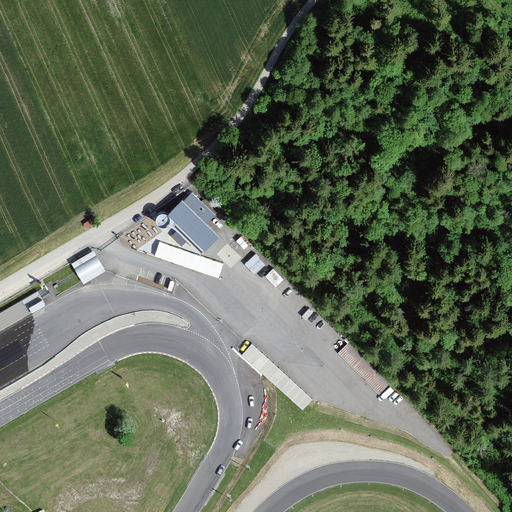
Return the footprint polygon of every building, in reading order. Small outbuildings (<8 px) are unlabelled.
[(185,200),(170,214),(169,214),(165,213),(161,214),(159,217),(157,221),(158,225),(160,228),(165,229),(169,229),(173,225),(175,227),(203,255),(207,252),(207,253),(223,238),(209,224),(217,215),(195,192),(186,201),(185,200)] [(244,238),(239,242),(247,250),(251,245),(244,238)] [(103,269),(91,249),(71,260),(83,281),(103,269)] [(266,271),(257,279),(269,292),(278,283),(266,271)] [(306,316),(283,292),(270,305),(293,329),(306,316)] [(16,298),(0,307),(0,326),(24,312),(16,298)] [(319,316),(300,334),(326,362),(345,345),(319,316)] [(351,345),(341,355),(380,396),(390,386),(351,345)]
